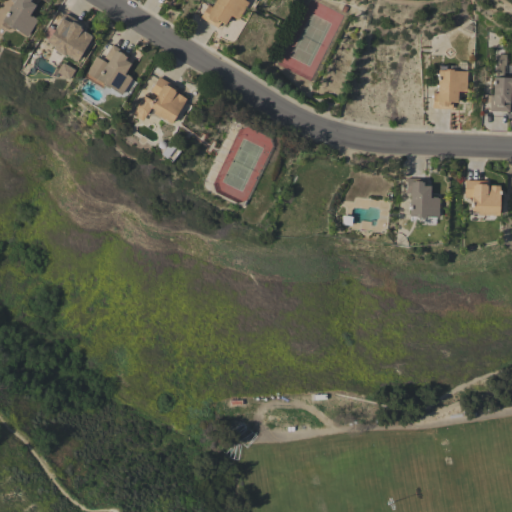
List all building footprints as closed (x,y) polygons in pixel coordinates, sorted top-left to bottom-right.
[(32,0),(31,2),(35,5),(29,14),(37,19),(26,36),(14,29),(13,29),(9,26),(7,29),(0,25),(2,21),(1,20),(13,1),(11,0),(32,0)] [(244,0),(248,2),(237,20),(230,15),(224,24),(220,22),(216,28),(200,17),(205,8),(203,7),(205,5),(206,6),(208,4),(212,7),(215,2),(213,1),(214,0),(244,0)] [(75,62),(63,54),(63,56),(51,48),(52,46),(45,42),(63,12),(83,25),(80,30),(91,36),(76,60),(75,62)] [(84,77),(86,73),(85,73),(95,56),(106,63),(108,60),(104,58),(112,45),(129,55),(126,61),(130,63),(124,73),(131,78),(121,95),(109,87),(108,88),(103,85),(102,88),(84,77)] [(431,108),(432,93),(436,93),(437,70),(438,70),(438,66),(446,66),(446,69),(452,69),(452,71),(466,71),(465,84),(465,91),(456,91),(456,102),(451,102),(451,109),(431,108)] [(489,111),(489,95),(492,95),(492,77),(503,77),(503,74),(511,74),(511,97),(508,97),(508,111),(489,111)] [(177,88),(173,94),(175,95),(177,93),(185,99),(169,124),(153,114),(148,115),(146,114),(142,121),(131,114),(143,95),(152,101),(156,95),(150,91),(158,76),(177,88)] [(425,179),(425,186),(429,186),(429,198),(431,198),(431,197),(436,197),(436,198),(438,198),(437,217),(435,217),(435,224),(419,224),(419,221),(409,221),(409,216),(408,216),(409,192),(405,192),(406,178),(425,179)] [(486,181),(486,187),(488,188),(489,185),(499,186),(498,216),(477,215),(477,213),(471,213),(471,197),(464,197),(464,180),(486,181)]
